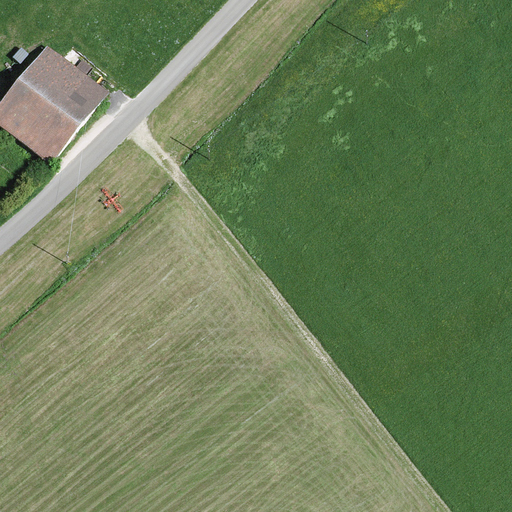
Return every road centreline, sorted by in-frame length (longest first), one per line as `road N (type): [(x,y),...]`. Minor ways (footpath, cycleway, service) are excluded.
road 1 (track): [(127,120),(292,309),(450,511)]
road 2 (unclassified): [(242,0),(0,239)]
